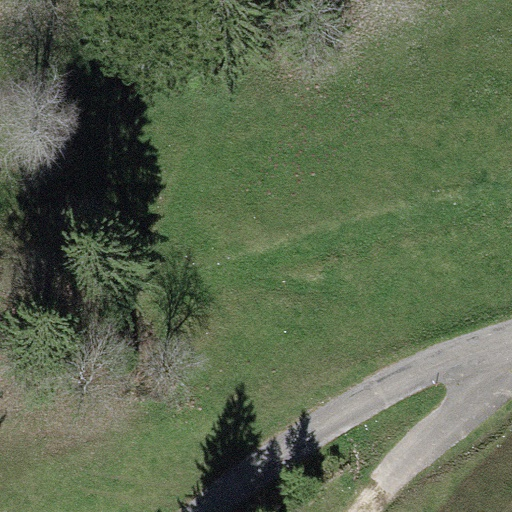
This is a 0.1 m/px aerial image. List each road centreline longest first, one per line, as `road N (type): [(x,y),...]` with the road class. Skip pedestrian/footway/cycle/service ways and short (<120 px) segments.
road 1 (track): [(224,511),(396,388),(511,339)]
road 2 (track): [(363,511),(475,397),(507,340)]
